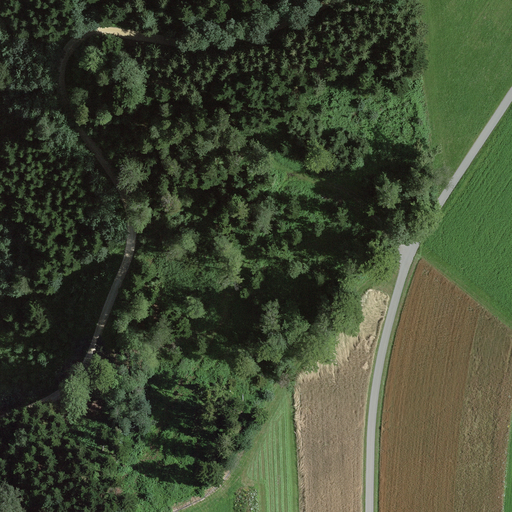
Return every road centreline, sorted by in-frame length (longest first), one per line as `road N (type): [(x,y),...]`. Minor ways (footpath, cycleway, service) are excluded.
road 1 (track): [(0,419),(70,385),(89,359),(126,265),(129,210),(69,106),(63,79),(76,43),(112,32),(232,38),(274,29),(330,0)]
road 2 (unclassified): [(511,93),(404,270),(375,389),(369,511)]
